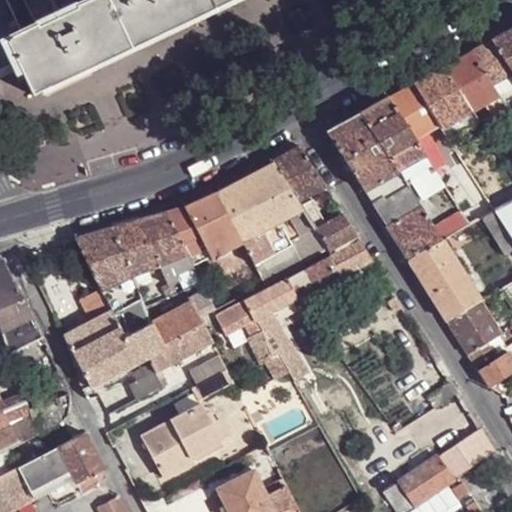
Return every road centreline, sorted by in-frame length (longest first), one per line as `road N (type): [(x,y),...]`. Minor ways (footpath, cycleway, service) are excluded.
road 1 (residential): [(511,448),(294,108)]
road 2 (tertiary): [(0,226),(149,184),(294,108)]
road 3 (residential): [(136,511),(0,228)]
road 4 (tertiary): [(294,108),(500,0)]
